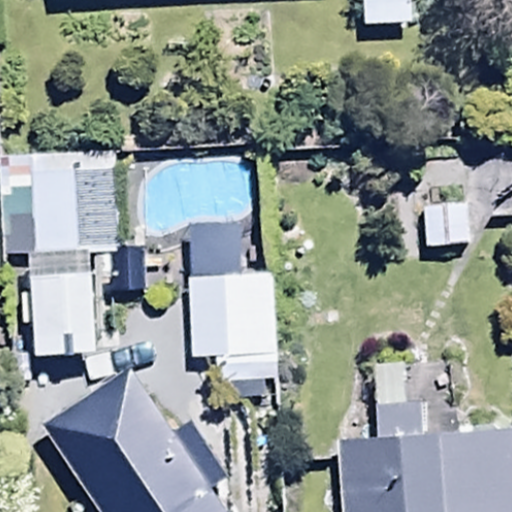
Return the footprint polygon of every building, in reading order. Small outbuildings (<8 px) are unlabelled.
[(402,0),(352,0),(352,25),(403,25),(402,0)] [(114,252),(113,170),(24,171),(24,157),(0,157),(0,257),(29,257),(29,277),(81,276),(80,253),(114,252)] [(411,205),(414,251),(463,248),(460,202),(411,205)] [(265,357),(263,278),(179,280),(181,359),(265,357)] [(54,281),(23,281),(24,343),(55,343),(54,281)] [(367,439),(331,441),(334,511),(510,511),(506,429),(412,434),(408,358),(363,360),(367,439)] [(211,511),(194,485),(218,468),(184,420),(166,433),(120,367),(33,428),(91,511),(211,511)]
